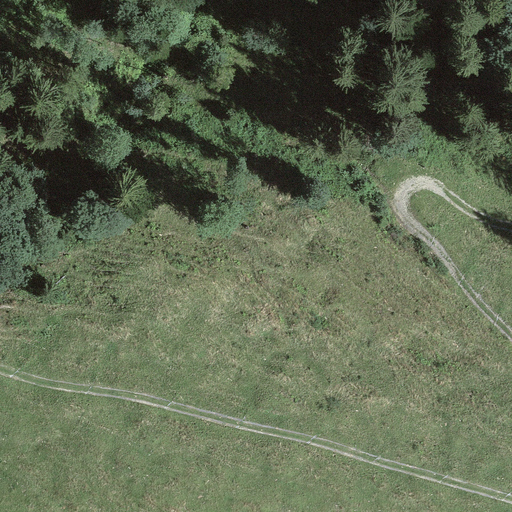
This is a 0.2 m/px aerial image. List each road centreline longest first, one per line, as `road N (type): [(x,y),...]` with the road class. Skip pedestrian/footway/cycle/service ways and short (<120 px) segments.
road 1 (track): [(511,500),(0,372)]
road 2 (track): [(511,232),(484,226),(430,189),(402,194),(399,204),(414,232),(511,342)]
